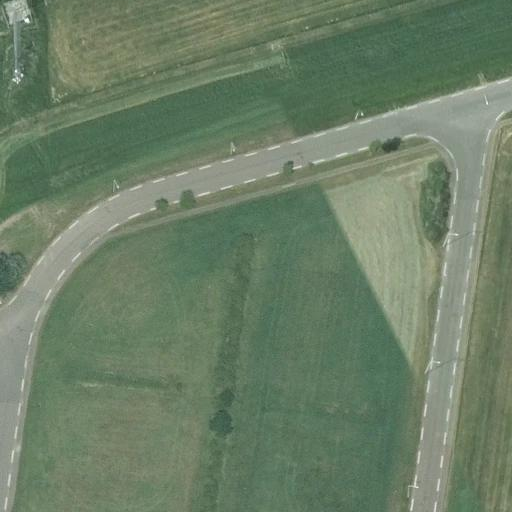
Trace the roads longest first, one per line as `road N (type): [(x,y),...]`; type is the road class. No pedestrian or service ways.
road 1 (unclassified): [(476,102),(137,199),(67,247),(20,328)]
road 2 (unclassified): [(476,102),(421,511)]
road 3 (unclassified): [(20,328),(0,456)]
